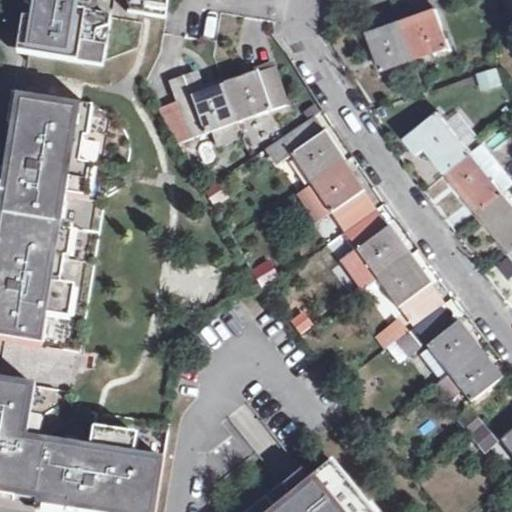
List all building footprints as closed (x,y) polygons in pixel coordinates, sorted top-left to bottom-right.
[(167,19),(169,0),(32,0),(29,22),(35,23),(30,56),(103,68),(112,18),(75,12),(77,0),(118,0),(130,2),(128,13),(145,15),(150,16),(167,19)] [(436,9),(402,21),(412,48),(417,60),(450,48),(436,9)] [(385,71),(417,60),(412,48),(402,21),(370,33),(385,71)] [(274,68),(259,73),(260,78),(275,73),(274,68)] [(226,84),(239,123),(272,112),(272,111),(287,106),(275,73),(260,78),(259,73),(226,84)] [(239,123),(226,84),(204,92),(197,74),(172,84),(179,102),(160,109),(180,144),(201,137),(239,123)] [(24,99),(23,98),(14,156),(9,155),(6,173),(11,174),(3,219),(62,229),(67,198),(75,199),(79,175),(81,167),(81,166),(85,139),(77,138),(82,108),(24,99)] [(427,148),(447,174),(473,153),(441,113),(408,139),(420,154),(427,148)] [(450,121),(462,139),(475,130),(463,113),(450,121)] [(231,127),(201,137),(207,153),(237,143),(231,127)] [(313,185),(344,164),(325,135),(312,143),(303,129),(269,150),(280,166),(292,158),(313,185)] [(447,174),(479,212),(505,192),(473,153),(447,174)] [(364,192),(344,164),(313,185),(300,193),(320,221),(333,212),(333,213),(334,213),(364,192)] [(222,183),(209,190),(217,205),(230,197),(222,183)] [(364,192),(334,213),(348,232),(378,211),(364,192)] [(479,212),(511,252),(511,201),(505,192),(479,212)] [(62,229),(3,219),(0,240),(0,340),(44,347),(48,318),(56,319),(61,287),(66,259),(58,258),(62,229)] [(360,251),(380,279),(411,256),(391,229),(360,251)] [(431,284),(411,256),(380,279),(400,307),(431,284)] [(269,262),(256,269),(265,284),(277,276),(269,262)] [(431,284),(400,307),(413,324),(444,301),(431,284)] [(387,331),(396,342),(406,333),(398,323),(387,331)] [(428,349),(449,376),(483,350),(462,323),(428,349)] [(418,349),(406,333),(396,342),(407,357),(418,349)] [(441,383),(449,376),(428,349),(419,356),(441,383)] [(504,378),(483,350),(449,376),(462,392),(471,404),(504,378)] [(446,404),(462,392),(449,376),(441,383),(434,389),(446,404)] [(37,388),(0,381),(0,495),(33,501),(43,444),(23,441),(27,418),(32,419),(37,388)] [(462,423),(472,436),(484,425),(474,413),(462,423)] [(497,441),(484,425),(472,436),(485,451),(497,441)] [(511,453),(511,433),(502,441),(511,453)] [(44,439),(43,444),(33,501),(99,511),(157,511),(166,461),(135,456),(137,448),(100,442),(92,441),(91,447),(44,439)] [(372,511),(332,462),(310,479),(301,468),(291,476),(246,511),(372,511)]
